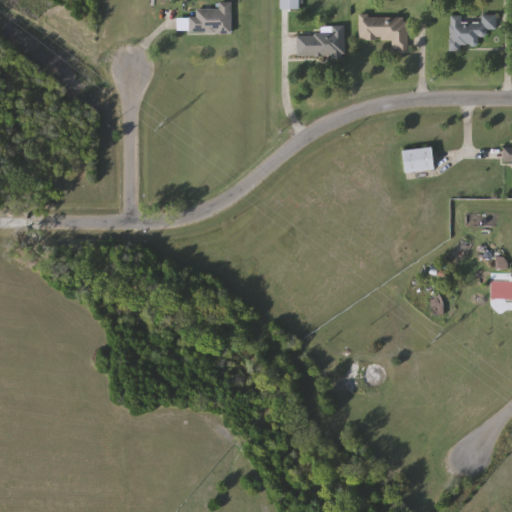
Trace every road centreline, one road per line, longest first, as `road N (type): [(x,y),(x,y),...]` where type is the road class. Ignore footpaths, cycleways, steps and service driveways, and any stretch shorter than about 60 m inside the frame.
road 1 (residential): [(511,102),(393,106),(353,118),(315,134),(229,208),(172,222),(0,224)]
road 2 (residential): [(132,224),(129,66)]
